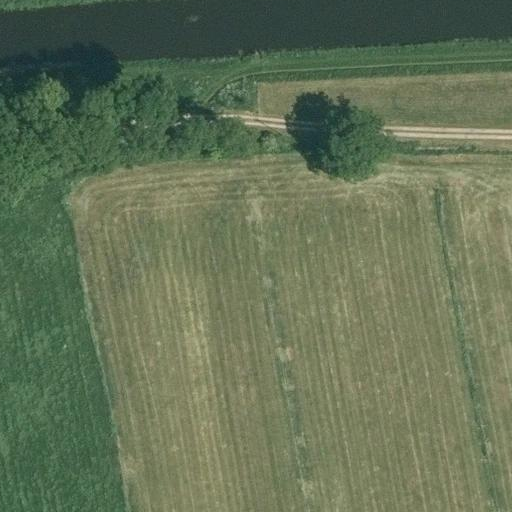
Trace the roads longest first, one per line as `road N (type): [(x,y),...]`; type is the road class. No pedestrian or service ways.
road 1 (track): [(246,119),(511,135)]
road 2 (track): [(0,132),(246,119)]
